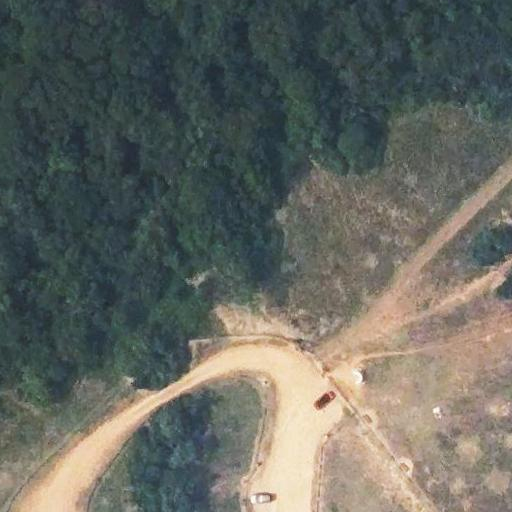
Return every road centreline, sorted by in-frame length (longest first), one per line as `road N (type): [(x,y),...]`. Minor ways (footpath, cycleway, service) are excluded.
road 1 (track): [(40,511),(133,413),(226,363),(280,362),(300,382)]
road 2 (track): [(281,511),(306,404),(300,382)]
